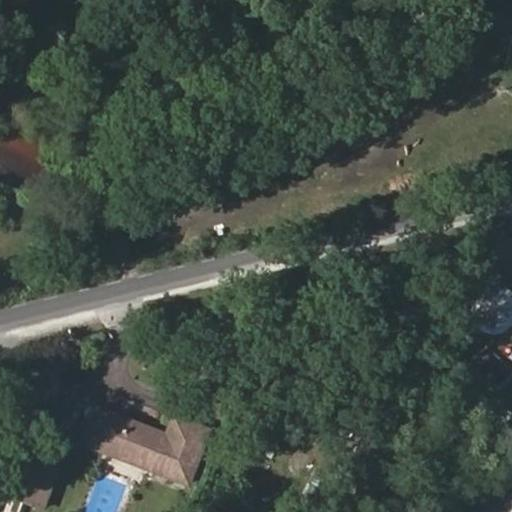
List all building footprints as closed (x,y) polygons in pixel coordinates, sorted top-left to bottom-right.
[(485,273),(492,258),(477,252),(471,266),(485,273)] [(511,323),(511,297),(511,296),(509,293),(505,289),(501,287),(496,286),(491,285),(486,285),(482,287),(477,289),(473,291),(470,295),(468,299),(466,304),(465,308),(465,313),(466,318),(468,322),(471,326),(474,330),(478,333),(482,335),(487,336),(492,336),(497,335),(501,333),(505,331),(509,328),(511,323)] [(90,447),(104,411),(88,405),(74,441),(90,447)] [(180,482),(202,427),(171,415),(163,434),(104,411),(90,447),(180,482)] [(269,454),(277,436),(264,429),(255,447),(269,454)] [(373,498),(393,446),(363,435),(342,485),(373,498)] [(40,508),(56,467),(24,455),(9,495),(40,508)] [(17,511),(21,502),(7,497),(1,511),(17,511)]
